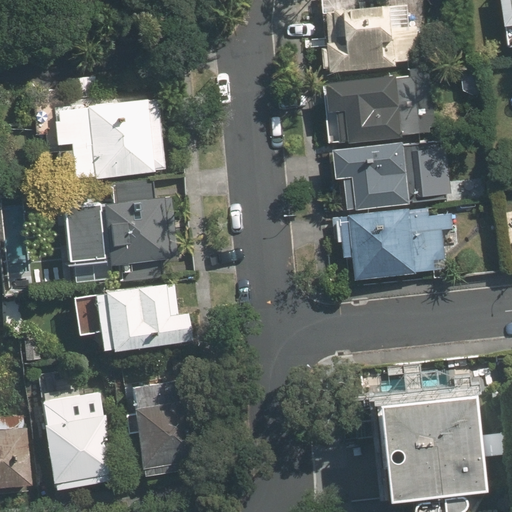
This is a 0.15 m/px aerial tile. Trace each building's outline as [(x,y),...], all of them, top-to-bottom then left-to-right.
[(511,0),(500,0),(504,27),(511,26),(511,0)] [(330,69),(412,66),(412,52),(422,51),(421,24),(411,24),(410,8),(328,11),(330,69)] [(339,145),(411,137),(408,107),(414,106),(411,77),(325,87),(328,114),(336,113),(339,145)] [(157,98),(53,109),(57,146),(69,145),(73,180),(165,170),(157,98)] [(403,140),(334,149),(338,179),(349,178),(353,210),(411,202),(403,140)] [(447,145),(418,149),(424,199),(453,195),(447,145)] [(172,255),(166,195),(154,197),(152,177),(112,181),(114,200),(62,206),(67,265),(172,255)] [(355,278),(446,270),(442,230),(453,229),(451,214),(429,216),(428,206),(337,215),(340,243),(346,243),(347,257),(353,257),(355,278)] [(79,294),(83,332),(100,330),(102,350),(193,339),(189,310),(178,312),(174,282),(79,294)] [(63,372),(39,375),(55,488),(113,479),(99,381),(65,386),(63,372)] [(186,377),(133,383),(142,473),(196,467),(186,377)] [(420,511),(461,511),(472,505),(471,490),(490,488),(480,391),(384,400),(394,498),(416,496),(417,511),(420,511)]
